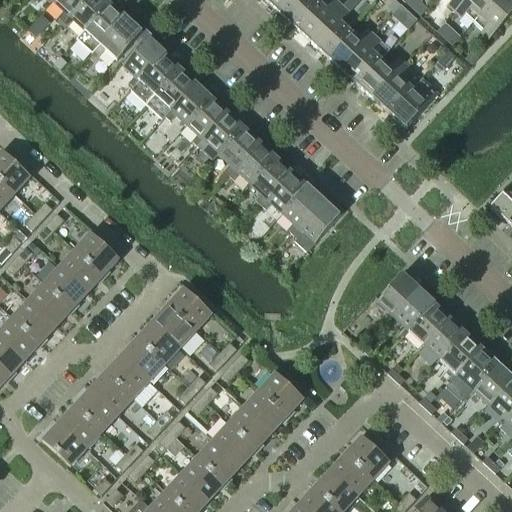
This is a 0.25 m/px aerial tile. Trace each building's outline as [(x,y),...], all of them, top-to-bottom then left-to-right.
[(62,25),(84,0),(55,0),(52,4),(63,14),(57,20),(62,25)] [(76,42),(113,2),(110,0),(105,0),(104,1),(103,0),(84,0),(62,25),(67,29),(73,23),(84,33),(75,42),(76,42)] [(261,0),(276,14),(289,0),(261,0)] [(292,29),(316,3),(312,0),(289,0),(276,14),(292,29)] [(453,14),(466,0),(453,0),(446,8),(453,14)] [(473,25),(496,0),(466,0),(453,14),(461,21),(464,17),(473,25)] [(486,44),(511,16),(511,3),(508,0),(496,0),(473,25),(481,34),(478,37),(486,44)] [(91,57),(125,20),(114,10),(118,7),(113,2),(76,42),(91,57)] [(308,43),(341,8),(334,2),(325,11),(316,3),(292,29),(308,43)] [(324,58),(348,33),(339,24),(348,15),(341,8),(308,43),(324,58)] [(116,63),(145,32),(139,27),(136,30),(125,20),(91,57),(94,54),(98,59),(104,53),(116,63)] [(340,73),(373,38),(366,31),(357,41),(348,33),(324,58),(340,73)] [(133,90),(164,56),(153,46),(157,43),(151,37),(122,69),(133,80),(128,86),(133,90)] [(356,88),(380,62),(371,54),(380,44),(373,38),(340,73),(356,88)] [(145,108),(183,67),(178,63),(175,66),(164,56),(133,90),(130,94),(145,108)] [(372,102),(404,67),(397,61),(388,70),(380,62),(356,88),(372,102)] [(161,123),(196,85),(185,76),(188,72),(183,67),(145,108),(161,123)] [(388,117),(411,92),(402,83),(411,74),(404,67),(372,102),(388,117)] [(186,128),(215,97),(210,92),(207,96),(196,85),(161,123),(164,120),(169,124),(175,118),(186,128)] [(404,132),(437,97),(429,90),(420,100),(411,92),(388,117),(404,132)] [(196,149),(228,115),(217,105),(220,102),(215,97),(186,128),(197,138),(191,145),(196,149)] [(218,158),(247,127),(241,121),(238,125),(228,115),(196,149),(212,164),(218,158)] [(228,179),(259,145),(249,135),(252,131),(247,127),(218,158),(229,168),(223,174),(228,179)] [(249,187),(278,156),(273,151),(270,155),(259,145),(228,179),(233,183),(238,177),(249,187)] [(29,180),(1,154),(0,155),(0,184),(14,197),(29,180)] [(260,208),(291,174),(280,164),(284,161),(278,156),(249,187),(261,198),(255,204),(260,208)] [(281,217),(310,185),(305,181),(302,184),(291,174),(260,208),(264,213),(270,207),(281,217)] [(0,212),(14,197),(0,184),(0,212)] [(291,238),(323,204),(312,193),(315,190),(310,185),(281,217),(292,227),(286,233),(291,238)] [(511,219),(511,186),(489,211),(500,221),(501,220),(507,225),(511,219)] [(305,256),(343,215),(337,210),(333,214),(323,204),(291,238),(296,242),(294,245),(305,256)] [(41,224),(51,213),(44,206),(34,217),(41,224)] [(31,234),(41,224),(34,217),(24,228),(31,234)] [(53,235),(63,224),(56,217),(46,228),(53,235)] [(43,245),(53,235),(46,228),(36,238),(43,245)] [(118,262),(90,236),(75,252),(103,279),(118,262)] [(10,257),(20,246),(13,240),(3,250),(10,257)] [(0,267),(1,268),(10,257),(3,250),(0,253),(0,267)] [(22,268),(32,257),(25,250),(15,261),(22,268)] [(103,279),(75,252),(59,270),(87,296),(103,279)] [(12,279),(22,268),(15,261),(5,272),(12,279)] [(87,296),(59,270),(43,287),(71,313),(87,296)] [(418,291),(407,282),(410,278),(405,273),(375,304),(392,319),(418,291)] [(71,313),(43,287),(27,304),(55,330),(71,313)] [(211,317),(183,291),(167,309),(195,335),(211,317)] [(408,334),(437,303),(432,298),(429,302),(418,291),(392,319),(408,334)] [(449,321),(442,314),(439,311),(442,307),(437,303),(408,334),(423,349),(449,321)] [(55,330),(27,304),(11,321),(39,347),(55,330)] [(195,335),(167,309),(151,326),(179,352),(195,335)] [(39,347),(11,321),(0,333),(0,342),(24,364),(39,347)] [(439,363),(468,332),(463,327),(460,331),(449,321),(423,349),(439,363)] [(179,352),(151,326),(136,342),(164,368),(179,352)] [(481,350),(474,343),(470,340),(474,337),(468,332),(439,363),(455,378),(481,350)] [(24,364),(0,342),(0,372),(8,381),(24,364)] [(164,368),(136,342),(120,359),(148,385),(164,368)] [(365,348),(359,342),(354,347),(361,353),(365,348)] [(225,364),(235,353),(228,346),(218,357),(225,364)] [(372,354),(365,348),(361,353),(367,359),(372,354)] [(471,393),(501,362),(495,357),(492,360),(481,350),(455,378),(471,393)] [(216,374),(225,364),(218,357),(208,367),(216,374)] [(237,374),(247,364),(240,357),(230,368),(237,374)] [(148,385),(120,359),(104,376),(132,402),(148,385)] [(511,381),(511,379),(502,370),(506,367),(501,362),(471,393),(487,408),(511,381)] [(228,385),(237,374),(230,368),(220,378),(228,385)] [(0,389),(8,381),(0,372),(0,389)] [(392,383),(397,378),(391,372),(386,377),(392,383)] [(132,402),(104,376),(88,393),(117,419),(132,402)] [(303,402),(274,376),(258,394),(286,420),(303,402)] [(403,383),(397,378),(392,383),(399,388),(403,383)] [(195,397),(205,386),(197,379),(187,390),(195,397)] [(503,423),(511,413),(511,381),(487,408),(503,423)] [(185,408),(195,397),(187,390),(177,401),(185,408)] [(206,408),(216,397),(209,390),(199,401),(206,408)] [(117,419),(88,393),(73,410),(101,436),(117,419)] [(286,420),(258,394),(243,410),(271,436),(286,420)] [(196,419),(206,408),(199,401),(189,412),(196,419)] [(424,412),(429,407),(422,401),(418,406),(424,412)] [(435,413),(429,407),(424,412),(430,418),(435,413)] [(101,436),(73,410),(57,426),(86,453),(101,436)] [(271,436),(243,410),(227,427),(255,453),(271,436)] [(511,430),(511,413),(503,423),(511,430)] [(163,431),(173,420),(166,414),(156,424),(163,431)] [(153,442),(163,431),(156,424),(146,435),(153,442)] [(175,442),(185,431),(177,425),(167,435),(175,442)] [(86,453),(57,426),(41,444),(70,470),(86,453)] [(255,453),(227,427),(212,444),(240,470),(255,453)] [(461,437),(454,431),(450,436),(456,442),(461,437)] [(165,453),(175,442),(167,435),(158,446),(165,453)] [(467,443),(461,437),(456,442),(462,447),(467,443)] [(389,466),(361,440),(344,457),(373,483),(389,466)] [(240,470),(212,444),(195,461),(224,487),(240,470)] [(132,464),(142,454),(135,447),(125,458),(132,464)] [(373,483),(344,457),(329,474),(357,500),(373,483)] [(122,475),(132,464),(125,458),(115,468),(122,475)] [(144,476),(154,465),(146,458),(136,469),(144,476)] [(493,466),(486,460),(481,465),(488,471),(493,466)] [(224,487),(195,461),(180,478),(208,504),(224,487)] [(499,472),(493,466),(488,471),(494,477),(499,472)] [(134,486),(144,476),(136,469),(126,479),(134,486)] [(345,511),(357,500),(329,474),(313,490),(336,511),(345,511)] [(200,511),(208,504),(180,478),(164,495),(183,511),(200,511)] [(110,488),(103,481),(93,492),(100,499),(110,488)] [(336,511),(313,490),(298,507),(302,511),(336,511)] [(122,499),(115,492),(105,503),(112,510),(122,499)] [(183,511),(164,495),(149,511),(183,511)] [(403,511),(406,511),(415,503),(408,496),(398,506),(403,511)] [(438,511),(426,500),(414,511),(438,511)]
